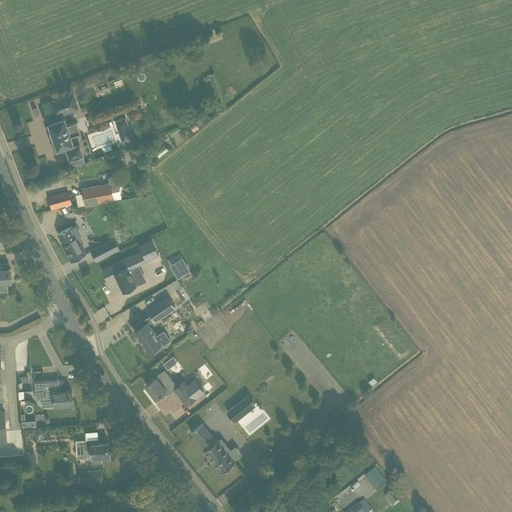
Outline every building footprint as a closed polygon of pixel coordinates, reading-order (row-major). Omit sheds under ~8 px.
[(51,130),(50,130),(52,138),(53,138),(57,149),(73,143),(71,136),(80,133),(76,121),(67,124),(64,117),(62,118),(61,114),(68,112),(66,105),(76,102),(73,93),(49,101),(53,111),(55,110),(58,119),(48,123),(51,130)] [(122,142),(133,138),(126,116),(114,120),(122,142)] [(79,145),(66,149),(70,161),(83,156),(79,145)] [(119,190),(116,176),(108,178),(109,184),(82,190),(85,205),(95,203),(112,200),(110,191),(119,190)] [(52,208),(71,204),(68,192),(49,196),(52,208)] [(86,253),(80,242),(81,242),(78,236),(80,234),(75,225),(72,226),(72,225),(57,233),(63,244),(62,244),(71,261),(86,253)] [(120,248),(115,239),(100,246),(105,256),(120,248)] [(146,261),(158,255),(152,240),(139,246),(141,251),(146,261)] [(141,251),(134,255),(139,264),(146,261),(141,251)] [(101,270),(107,282),(116,278),(123,292),(136,285),(133,278),(140,275),(136,266),(139,264),(134,255),(101,270)] [(0,291),(6,291),(5,283),(11,282),(10,269),(8,269),(8,262),(0,262),(0,291)] [(183,262),(173,268),(177,276),(188,270),(183,262)] [(146,280),(139,264),(136,266),(140,275),(133,278),(136,285),(146,280)] [(174,307),(168,298),(148,311),(150,314),(136,324),(139,327),(133,331),(148,352),(153,349),(155,352),(164,346),(157,336),(149,323),(154,320),(154,321),(174,307)] [(157,336),(164,346),(171,342),(164,331),(157,336)] [(177,355),(184,366),(217,345),(210,334),(177,355)] [(177,363),(173,357),(163,364),(168,370),(177,363)] [(156,377),(145,385),(156,398),(165,392),(167,394),(177,386),(164,370),(156,377)] [(59,379),(34,381),(35,389),(36,399),(42,399),(52,398),(53,405),(63,405),(73,404),(72,390),(60,391),(60,387),(59,379)] [(194,379),(177,393),(187,405),(204,392),(194,379)] [(248,395),(227,412),(234,421),(255,404),(248,395)] [(216,440),(202,423),(191,432),(205,449),(203,451),(221,472),(225,469),(226,471),(232,465),(231,464),(235,461),(228,453),(230,451),(224,443),(222,445),(217,439),(216,440)] [(88,440),(75,441),(76,454),(84,453),(85,458),(91,457),(92,463),(101,462),(100,457),(110,456),(109,443),(98,444),(98,439),(88,440)] [(235,447),(230,451),(228,453),(235,461),(242,455),(235,447)] [(367,477),(379,491),(388,482),(376,469),(367,477)] [(86,471),(78,471),(79,482),(87,482),(88,486),(102,485),(101,470),(86,471)] [(384,498),(392,508),(400,502),(393,492),(384,498)] [(364,501),(358,507),(362,511),(371,511),(372,511),(364,501)]
